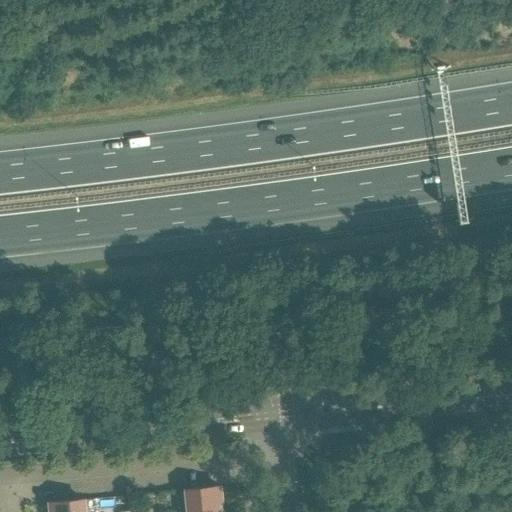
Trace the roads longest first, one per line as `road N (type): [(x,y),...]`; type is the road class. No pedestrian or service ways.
road 1 (motorway): [(511,101),(0,174)]
road 2 (motorway): [(0,236),(511,166)]
road 3 (secondary): [(277,419),(0,449)]
road 4 (residential): [(10,482),(280,454)]
road 5 (secondary): [(511,395),(277,419)]
